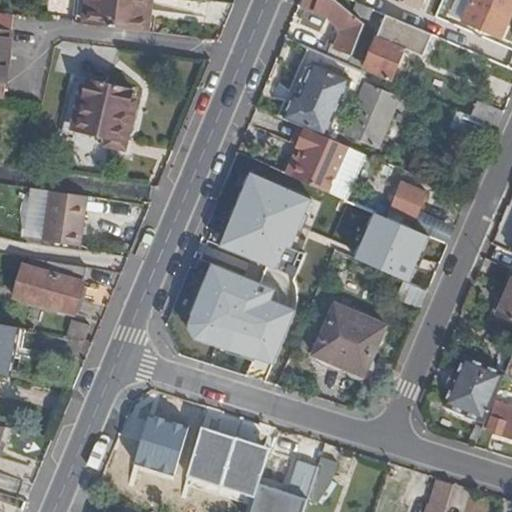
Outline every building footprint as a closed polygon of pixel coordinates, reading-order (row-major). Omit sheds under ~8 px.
[(81,0),(77,27),(86,28),(90,0),(81,0)] [(90,0),(86,28),(146,36),(151,0),(90,0)] [(329,0),(304,0),(300,9),(329,22),(340,33),(334,46),(323,42),(318,54),(347,66),(364,27),(334,2),(329,0)] [(385,0),(418,13),(423,0),(385,0)] [(471,5),(460,0),(455,0),(448,17),(462,22),(471,5)] [(472,0),(471,5),(462,22),(500,39),(511,13),(511,0),(510,0),(472,0)] [(374,14),(357,6),(353,16),(370,24),(374,14)] [(0,59),(9,60),(14,19),(0,17),(0,59)] [(423,59),(431,37),(388,19),(380,40),(377,39),(366,66),(393,78),(405,52),(423,59)] [(0,101),(5,102),(9,60),(0,59),(0,101)] [(312,131),(327,138),(354,82),(317,65),(316,68),(310,69),(304,83),(306,90),(303,99),(300,106),(295,104),(288,120),(312,131)] [(132,92),(87,83),(76,134),(120,144),(132,92)] [(399,101),(366,87),(345,137),(378,151),(399,101)] [(478,104),(472,119),(497,130),(504,115),(478,104)] [(303,183),(331,195),(350,147),(337,142),(327,138),(312,131),(304,150),(307,152),(303,161),(297,159),(289,177),(294,179),(303,183)] [(349,202),(369,156),(350,147),(331,195),(345,201),(349,202)] [(402,186),(387,219),(403,226),(406,219),(416,223),(427,197),(402,186)] [(85,199),(48,193),(41,244),(79,249),(85,199)] [(343,266),(346,257),(336,254),(332,262),(343,266)] [(87,271),(27,261),(14,300),(74,316),(87,271)] [(393,300),(417,309),(424,291),(400,282),(393,300)] [(511,321),(511,285),(499,316),(511,321)] [(386,330),(336,309),(314,357),(364,379),(386,330)] [(72,324),(67,339),(85,342),(90,329),(72,324)] [(0,375),(10,378),(20,330),(0,326),(0,375)] [(466,360),(458,378),(451,392),(445,408),(488,426),(508,378),(466,360)] [(447,390),(451,392),(458,378),(453,376),(447,390)] [(511,410),(498,407),(490,434),(511,440),(511,410)] [(165,440),(149,491),(168,497),(174,479),(196,486),(189,510),(195,511),(214,511),(230,460),(165,440)] [(272,487),(310,498),(321,461),(284,449),(272,487)] [(447,511),(455,489),(442,485),(435,509),(432,508),(430,511),(447,511)] [(254,505),(258,490),(247,487),(243,502),(254,505)] [(0,511),(21,511),(25,503),(0,495),(0,511)]
